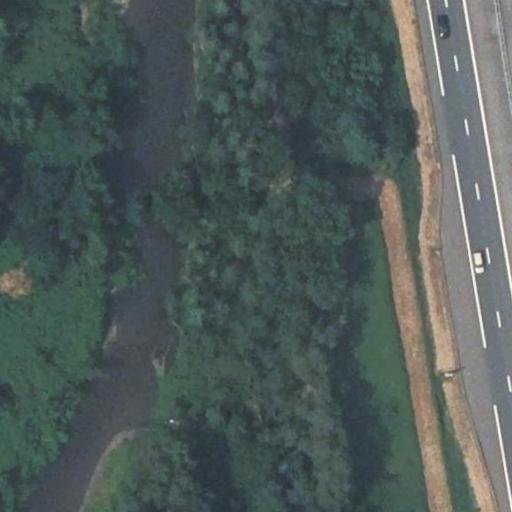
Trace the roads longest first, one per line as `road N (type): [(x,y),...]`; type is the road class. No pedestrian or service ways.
road 1 (track): [(255,0),(323,511)]
road 2 (motorway): [(444,0),(511,406)]
